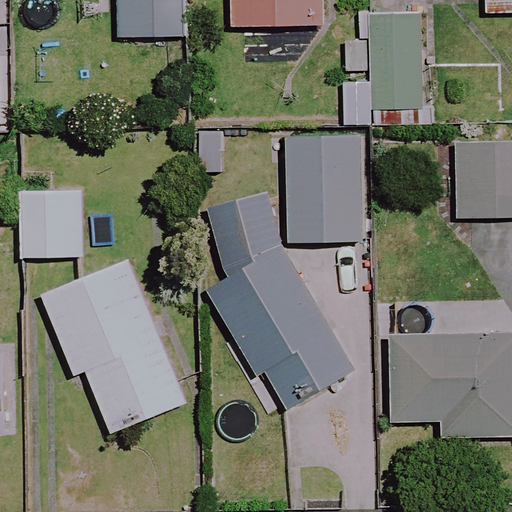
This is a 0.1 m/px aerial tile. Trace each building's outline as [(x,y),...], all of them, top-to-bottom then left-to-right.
[(187,39),(188,0),(120,0),(119,37),(187,39)] [(328,27),(327,0),(234,0),(235,27),(328,27)] [(430,16),(372,16),(372,46),(347,46),(348,71),(374,71),(374,110),(431,110),(430,16)] [(0,128),(11,129),(10,89),(0,88),(0,128)] [(364,242),(364,138),(294,138),(294,243),(364,242)] [(511,218),(511,145),(457,147),(458,219),(511,218)] [(360,373),(263,191),(210,220),(240,276),(213,290),(259,376),(269,370),(290,410),(360,373)] [(86,258),(86,193),(26,192),(25,258),(86,258)] [(189,405),(133,262),(47,296),(78,374),(90,369),(115,434),(189,405)] [(511,303),(394,305),(396,423),(445,422),(445,439),(511,438),(511,303)] [(0,435),(16,435),(14,351),(0,351),(0,435)]
